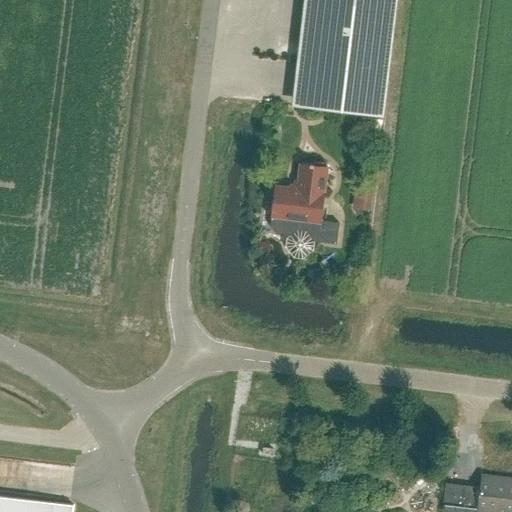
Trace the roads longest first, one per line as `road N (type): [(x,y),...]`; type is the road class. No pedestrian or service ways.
road 1 (unclassified): [(193,363),(178,289),(213,0)]
road 2 (unclassified): [(511,390),(254,359),(193,363)]
road 3 (unclassified): [(112,434),(67,385),(0,348)]
